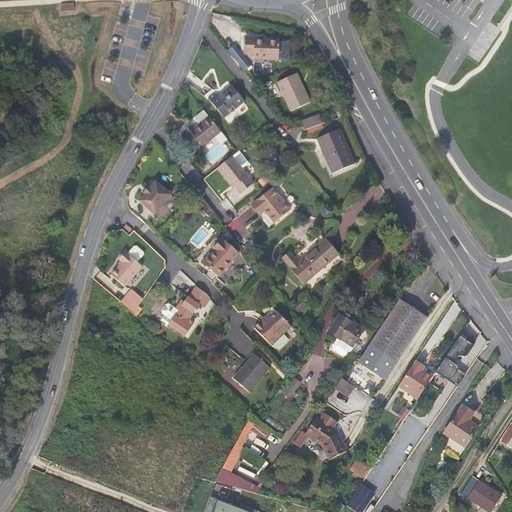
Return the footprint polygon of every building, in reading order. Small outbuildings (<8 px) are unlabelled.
[(278,57),(278,45),(278,39),(264,39),(254,39),(254,37),(244,36),(244,54),(252,54),(252,59),(277,60),(278,57)] [(285,45),(278,45),(278,57),(286,57),(285,45)] [(309,100),(296,71),(276,80),(290,109),(309,100)] [(229,88),(215,99),(212,95),(205,101),(221,120),(241,103),(229,88)] [(321,112),(301,119),(304,127),(324,121),(321,112)] [(184,136),(196,151),(196,152),(216,136),(204,121),(192,131),(190,128),(182,134),(184,136)] [(339,127),(318,137),(334,171),(355,161),(339,127)] [(191,155),(196,151),(184,136),(179,140),(191,155)] [(217,168),(224,177),(227,175),(235,186),(240,192),(253,183),(232,157),(217,168)] [(233,187),(235,186),(227,175),(224,177),(233,187)] [(172,195),(157,181),(140,199),(155,213),(172,195)] [(272,186),(253,202),(260,211),(264,208),(274,220),(289,208),(272,186)] [(240,215),(226,225),(234,237),(248,227),(240,215)] [(131,229),(125,223),(122,226),(128,232),(131,229)] [(299,263),(292,270),(304,284),(339,253),(326,239),(299,263)] [(225,244),(211,258),(209,257),(202,263),(218,279),(239,258),(225,244)] [(130,256),(128,255),(121,263),(122,264),(120,267),(112,276),(126,288),(143,267),(140,264),(144,259),(144,255),(138,250),(135,251),(130,256)] [(282,259),(292,270),(299,263),(290,252),(282,259)] [(128,255),(126,253),(119,261),(121,263),(128,255)] [(181,299),(178,305),(175,308),(169,303),(166,304),(162,310),(162,313),(165,315),(161,320),(169,325),(184,336),(193,324),(186,320),(198,304),(203,308),(210,299),(206,295),(196,288),(185,302),(181,299)] [(141,308),(130,299),(125,305),(137,315),(141,308)] [(426,319),(400,302),(358,364),(383,381),(426,319)] [(292,327),(278,313),(270,320),(265,326),(262,322),(255,328),(272,346),(292,327)] [(361,329),(352,323),(351,324),(337,315),(326,331),(335,337),(348,345),(349,346),(361,329)] [(267,317),(262,322),(265,326),(270,320),(267,317)] [(348,345),(335,337),(331,344),(343,353),(348,345)] [(272,366),(255,353),(235,378),(252,391),(272,366)] [(413,365),(396,390),(415,402),(431,380),(421,373),(422,371),(413,365)] [(293,376),(280,392),(290,399),(302,383),(293,376)] [(348,397),(355,386),(340,377),(334,389),(348,397)] [(468,401),(450,428),(470,441),(483,423),(473,416),(479,408),(468,401)] [(403,405),(397,416),(403,420),(409,409),(403,405)] [(265,421),(279,432),(283,427),(268,416),(265,421)] [(320,419),(309,432),(323,444),(330,459),(346,452),(336,431),(320,419)] [(511,423),(503,438),(511,444),(511,423)] [(354,466),(367,475),(373,466),(360,458),(354,466)] [(226,467),(222,481),(231,484),(247,488),(252,473),(226,467)] [(503,491),(474,472),(462,490),(491,509),(503,491)] [(224,502),(231,484),(222,481),(215,479),(208,496),(224,502)] [(208,496),(202,511),(255,511),(256,511),(240,504),(238,508),(224,502),(208,496)]
